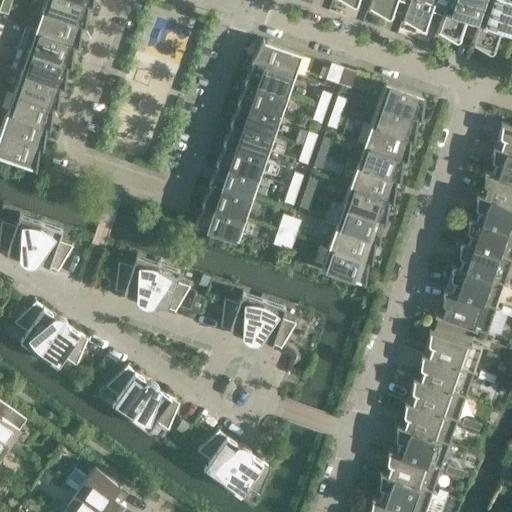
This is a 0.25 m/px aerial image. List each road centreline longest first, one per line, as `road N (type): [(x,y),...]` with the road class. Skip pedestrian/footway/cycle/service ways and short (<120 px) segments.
road 1 (residential): [(245,8),(180,202),(61,157),(113,0)]
road 2 (residential): [(353,431),(473,86)]
road 3 (residential): [(261,399),(242,427),(90,317),(79,294)]
road 4 (residential): [(261,399),(274,361),(79,294)]
road 5 (residential): [(473,86),(245,8)]
